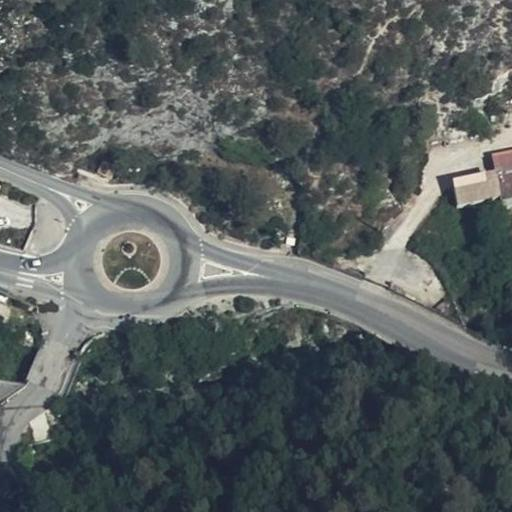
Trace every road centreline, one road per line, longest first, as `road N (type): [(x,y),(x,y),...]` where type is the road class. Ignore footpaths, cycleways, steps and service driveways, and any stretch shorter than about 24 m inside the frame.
road 1 (tertiary): [(345,297),(206,247),(178,228)]
road 2 (tertiary): [(511,369),(468,357),(345,297)]
road 3 (tertiary): [(171,295),(236,284),(345,297)]
